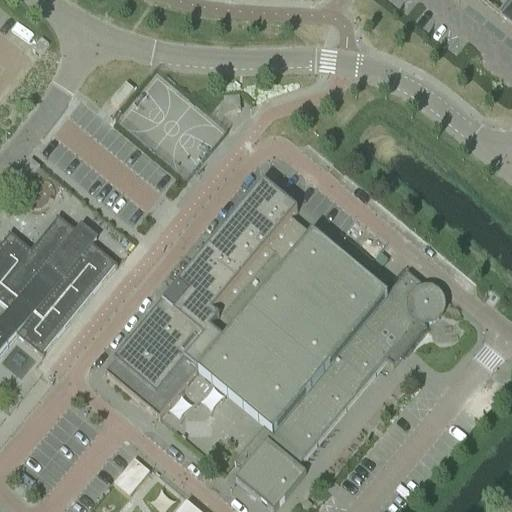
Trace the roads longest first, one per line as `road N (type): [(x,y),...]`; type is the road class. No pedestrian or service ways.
road 1 (tertiary): [(507,162),(378,74),(325,63),(179,58),(89,33)]
road 2 (residential): [(89,33),(44,118),(0,176)]
